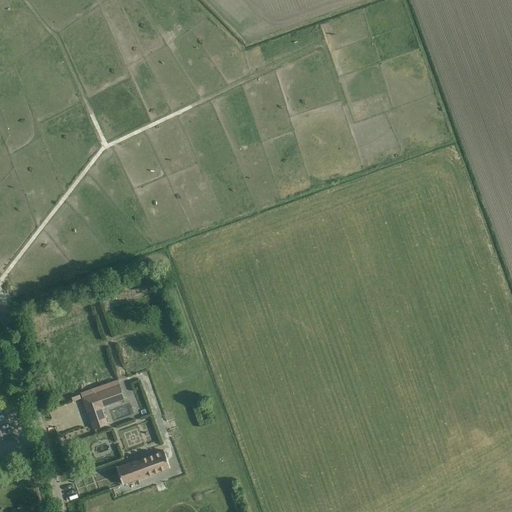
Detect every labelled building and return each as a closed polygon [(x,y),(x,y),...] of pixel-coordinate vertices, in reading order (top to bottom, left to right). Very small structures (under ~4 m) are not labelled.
[(152,277),(135,283),(138,293),(155,287),(152,277)] [(124,399),(117,380),(81,393),(94,429),(108,424),(102,407),(124,399)] [(170,468),(164,451),(117,467),(123,485),(170,468)] [(84,499),(83,489),(72,491),(72,488),(66,488),(68,501),(84,499)] [(128,488),(119,491),(123,499),(131,495),(128,488)]
